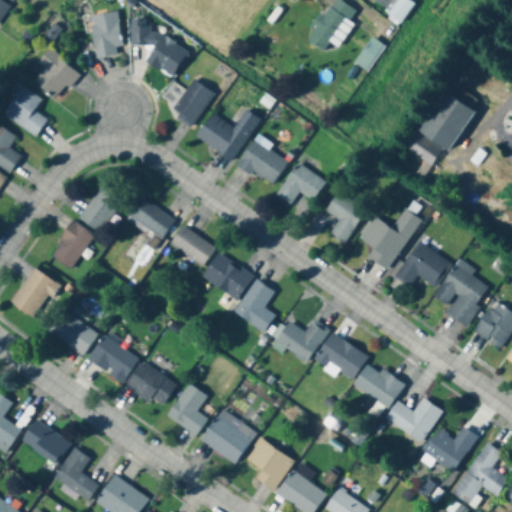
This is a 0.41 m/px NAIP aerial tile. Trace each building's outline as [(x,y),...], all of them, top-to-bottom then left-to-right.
[(324,51),(328,43),(338,49),(359,13),(336,0),(331,0),(307,41),(324,51)] [(413,3),(407,0),(365,0),(402,22),(413,3)] [(0,19),(9,8),(0,1),(0,19)] [(96,59),(116,57),(116,47),(122,47),(118,12),(91,15),(96,59)] [(147,65),(174,79),(188,51),(148,30),(149,22),(132,21),(130,45),(148,46),(153,49),(147,60),(147,65)] [(54,101),(78,76),(51,49),(37,63),(45,70),(34,81),(54,101)] [(214,96),(193,80),(169,113),(190,128),(214,96)] [(480,103),(449,82),(416,132),(448,153),(480,103)] [(36,137),(47,119),(34,112),(42,99),(20,87),(2,116),(36,137)] [(210,114),(195,139),(232,162),(259,119),(244,110),(233,128),(210,114)] [(16,137),(0,126),(0,167),(9,174),(21,157),(9,148),(16,137)] [(236,163),(270,188),(288,164),(254,139),(236,163)] [(290,206),(299,193),(312,202),(325,182),(296,163),(275,196),(290,206)] [(95,233),(124,204),(106,186),(77,215),(95,233)] [(325,212),(339,220),(330,235),(345,244),(365,210),(336,193),(325,212)] [(160,241),(174,221),(142,198),(128,217),(160,241)] [(387,271),(421,221),(404,210),(392,229),(373,217),(357,240),(374,251),(369,259),(387,271)] [(70,271),(94,236),(72,221),(48,256),(70,271)] [(169,245),(202,267),(214,249),(182,226),(169,245)] [(436,288),(451,264),(417,243),(395,278),(410,287),(417,276),(436,288)] [(253,277),(218,254),(202,278),(236,301),(253,277)] [(446,314),(465,327),(490,290),(471,277),(475,271),(459,260),(432,299),(448,310),(446,314)] [(26,318),(58,293),(41,271),(9,297),(26,318)] [(274,293),(255,280),(233,314),(264,334),(275,317),(264,309),(274,293)] [(511,333),(511,314),(495,302),(473,333),(499,352),(511,333)] [(82,357),(97,335),(64,313),(49,335),(82,357)] [(275,342),(306,364),(329,331),(314,320),(304,333),(288,322),(275,342)] [(367,357),(332,334),(316,358),(351,382),(367,357)] [(102,336),(87,364),(124,384),(139,356),(102,336)] [(125,386),(159,410),(176,386),(142,362),(125,386)] [(366,366),(352,387),(389,409),(403,385),(386,374),(384,377),(366,366)] [(207,398),(188,384),(165,416),(195,437),(207,420),(196,413),(207,398)] [(12,403),(0,396),(0,440),(10,446),(20,429),(2,419),(12,403)] [(384,424),(424,444),(440,410),(421,400),(415,412),(395,402),(384,424)] [(235,466),(256,434),(221,410),(200,442),(235,466)] [(55,466),(71,445),(36,420),(21,441),(55,466)] [(478,438),(463,427),(454,441),(439,430),(423,452),(452,473),(478,438)] [(293,462),(259,440),(240,470),(274,491),(293,462)] [(497,496),(508,476),(493,468),(502,453),(484,442),(453,495),(470,505),(481,487),(497,496)] [(81,474),(90,460),(74,449),(54,480),(88,502),(99,486),(81,474)] [(301,511),(314,511),(326,495),(309,483),(315,474),(298,463),(277,496),(301,511)] [(140,511),(149,500),(115,476),(95,503),(107,511),(140,511)] [(511,482),(502,498),(511,505),(511,482)] [(365,511),(368,508),(336,490),(325,510),(327,511),(365,511)] [(0,511),(16,511),(0,500),(0,511)]
